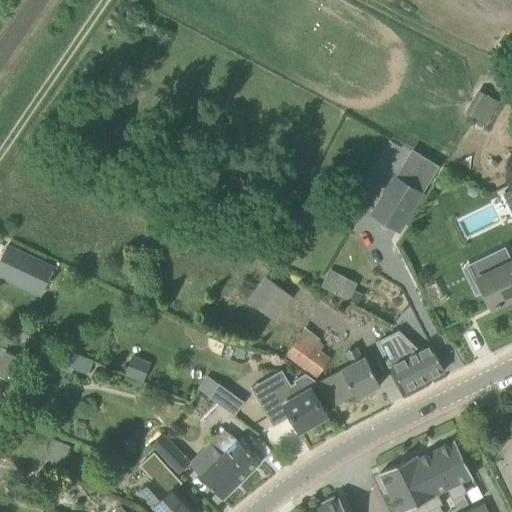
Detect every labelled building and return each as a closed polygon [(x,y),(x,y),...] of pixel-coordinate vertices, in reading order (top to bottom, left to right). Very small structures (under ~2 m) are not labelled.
[(511,38),(499,61),(511,68),(511,38)] [(499,103),(477,90),(465,111),(486,124),(499,103)] [(394,174),(369,214),(400,234),(425,194),(423,193),(439,166),(412,149),(395,175),(394,174)] [(511,190),(502,195),(508,205),(511,203),(511,190)] [(242,236),(238,246),(260,258),(265,248),(242,236)] [(0,277),(30,292),(44,261),(7,244),(0,259),(0,277)] [(490,259),(495,271),(478,279),(492,308),(496,306),(497,307),(502,305),(501,304),(511,298),(511,261),(507,252),(490,259)] [(329,270),(320,287),(348,301),(357,283),(329,270)] [(265,277),(247,301),(275,321),(293,297),(265,277)] [(304,328),(303,329),(283,356),(316,379),(331,358),(320,350),(323,346),(318,342),(320,339),(304,328)] [(387,356),(405,391),(444,371),(427,336),(387,356)] [(351,365),(342,370),(319,381),(333,407),(355,396),(356,398),(380,385),(365,357),(362,359),(356,347),(345,353),(351,365)] [(87,375),(92,362),(62,350),(55,368),(71,374),(73,370),(87,375)] [(129,354),(124,376),(146,381),(151,359),(129,354)] [(210,397),(219,385),(208,377),(199,390),(210,397)] [(259,404),(273,427),(287,419),(284,413),(287,411),(299,432),(327,416),(311,388),(297,396),(291,385),(259,404)] [(223,429),(215,437),(210,443),(222,455),(201,477),(223,499),(239,484),(261,463),(239,441),(223,429)] [(151,444),(180,473),(191,462),(162,433),(151,444)] [(52,438),(44,457),(61,465),(70,446),(52,438)] [(132,438),(122,442),(127,456),(138,452),(132,438)] [(453,500),(464,495),(467,493),(461,482),(472,477),(473,477),(455,441),(431,452),(449,488),(447,489),(453,500)] [(413,457),(407,460),(405,461),(430,511),(440,506),(443,505),(438,494),(447,489),(449,488),(431,452),(418,459),(416,457),(416,455),(413,457)] [(180,482),(152,453),(139,466),(152,480),(141,490),(155,505),(153,507),(158,511),(195,511),(173,488),(180,482)] [(413,511),(428,511),(430,511),(405,461),(380,473),(381,474),(382,477),(379,478),(385,491),(388,489),(399,511),(403,511),(411,508),(413,511)] [(468,505),(468,504),(464,495),(453,500),(458,509),(468,505)] [(345,511),(339,498),(338,499),(336,500),(334,497),(321,503),(323,506),(310,511),(345,511)]
